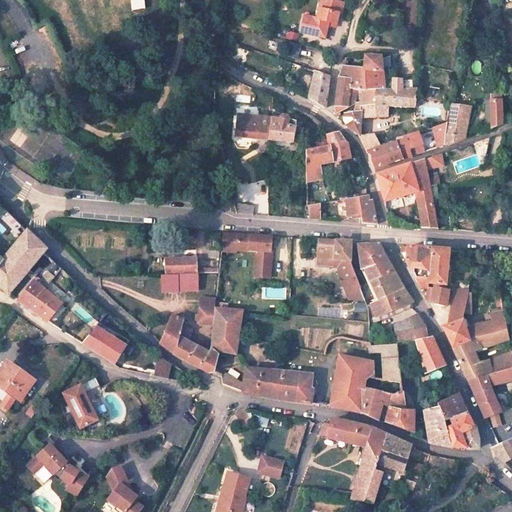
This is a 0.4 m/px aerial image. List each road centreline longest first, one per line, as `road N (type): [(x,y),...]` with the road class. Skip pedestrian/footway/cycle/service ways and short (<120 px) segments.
road 1 (residential): [(490,467),(370,423),(227,396),(156,348),(83,280),(37,229),(39,202)]
road 2 (tertiary): [(387,237),(39,202)]
road 3 (residential): [(387,237),(477,414),(490,467)]
road 4 (residential): [(208,0),(211,41),(234,72),(328,119)]
road 5 (residential): [(369,175),(511,126)]
road 6 (tertiary): [(511,245),(387,237)]
